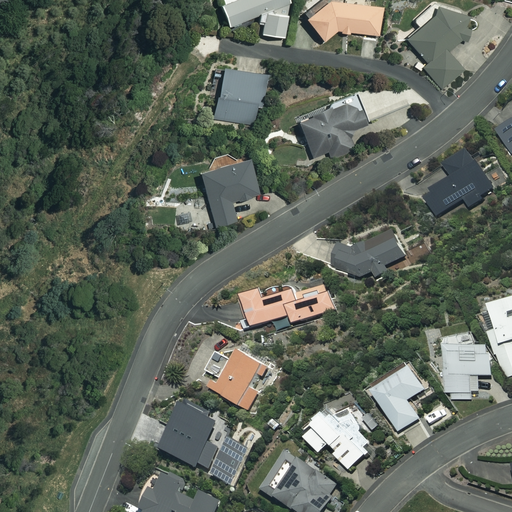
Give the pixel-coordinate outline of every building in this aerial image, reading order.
[(222,0),(223,2),(219,3),(229,26),(258,13),(257,23),(263,23),(262,34),(284,36),(287,1),(288,0),(222,0)] [(340,31),(340,33),(350,34),(350,32),(379,36),(382,5),(338,0),(325,0),(305,17),(324,40),(336,30),(340,31)] [(462,68),(447,51),(460,40),(463,43),(467,39),(467,14),(439,4),(429,13),(425,9),(413,20),(419,27),(406,39),(427,62),(422,67),(441,88),(462,68)] [(214,94),(212,120),(271,124),(275,68),(221,64),(219,94),(214,94)] [(355,109),(350,98),(332,105),(331,102),(309,111),(310,114),(297,119),(312,157),(328,151),(331,159),(354,150),(347,131),(367,123),(361,107),(355,109)] [(511,126),(502,132),(511,148),(511,126)] [(496,189),(473,149),(447,164),(455,179),(427,196),(439,216),(466,200),(471,208),(484,200),(482,197),(496,189)] [(258,193),(248,157),(199,171),(215,227),(236,222),(230,202),(258,193)] [(408,256),(395,231),(373,242),(371,239),(357,247),(358,249),(355,251),(340,245),(332,267),(363,278),(374,272),(377,278),(390,272),(387,267),(408,256)] [(275,320),(278,331),(293,327),(292,324),(338,311),(330,284),(297,294),(296,290),(267,298),(264,289),(245,295),(254,327),(275,320)] [(511,298),(492,305),(499,329),(491,332),(506,378),(511,376),(511,298)] [(471,345),(471,338),(445,339),(447,393),(453,392),(453,400),(473,399),(472,375),(495,375),(494,354),(489,354),(488,345),(471,345)] [(268,365),(239,349),(233,360),(219,352),(207,372),(216,377),(211,387),(251,410),(262,391),(256,387),(268,365)] [(404,373),(402,369),(379,383),(381,386),(375,390),(400,431),(422,418),(411,400),(429,389),(415,366),(404,373)] [(183,409),(161,453),(198,470),(200,466),(210,470),(220,449),(210,444),(219,425),(210,420),(212,416),(189,405),(186,410),(183,409)] [(323,453),(334,444),(341,451),(337,454),(350,469),(370,452),(366,447),(372,442),(357,425),(365,418),(355,405),(342,416),(335,407),(317,423),(321,427),(309,437),(323,453)] [(248,449),(230,440),(212,477),(230,485),(248,449)] [(334,506),(344,490),(285,453),(261,491),(295,511),(323,511),(329,503),(334,506)] [(376,458),(365,471),(375,480),(387,467),(376,458)] [(150,491),(140,511),(217,511),(221,503),(201,494),(197,503),(181,496),(188,481),(166,471),(156,493),(150,491)]
